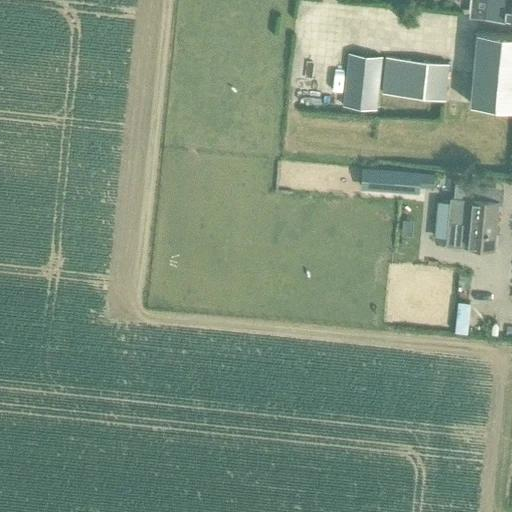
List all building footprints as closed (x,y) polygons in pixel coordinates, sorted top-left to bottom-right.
[(511,0),(486,0),(485,19),(511,20),(511,0)] [(468,105),(511,108),(511,35),(475,32),(468,105)] [(343,107),(376,111),(381,57),(349,54),(343,107)] [(382,94),(443,101),(447,65),(386,58),(382,94)] [(362,167),(361,181),(417,186),(431,188),(432,174),(362,167)] [(452,197),(448,244),(464,245),(494,248),(499,201),(482,200),(483,185),(454,183),(453,197),(452,197)] [(457,300),(454,331),(466,332),(469,302),(468,302),(463,301),(457,300)]
